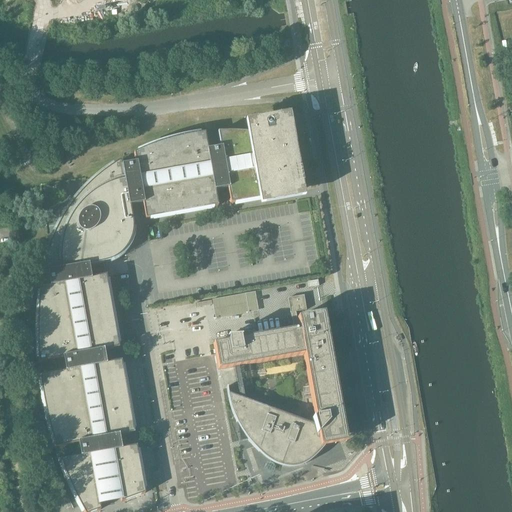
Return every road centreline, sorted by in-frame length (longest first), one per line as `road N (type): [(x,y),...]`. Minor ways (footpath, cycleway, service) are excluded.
road 1 (secondary): [(409,484),(340,78)]
road 2 (secondary): [(320,80),(391,485)]
road 3 (residential): [(320,80),(157,108),(58,109),(29,88),(38,33)]
road 4 (unclassified): [(176,511),(144,292)]
road 5 (secondary): [(489,176),(456,0)]
road 6 (secondary): [(511,316),(489,176)]
road 7 (tertiary): [(257,511),(391,485)]
